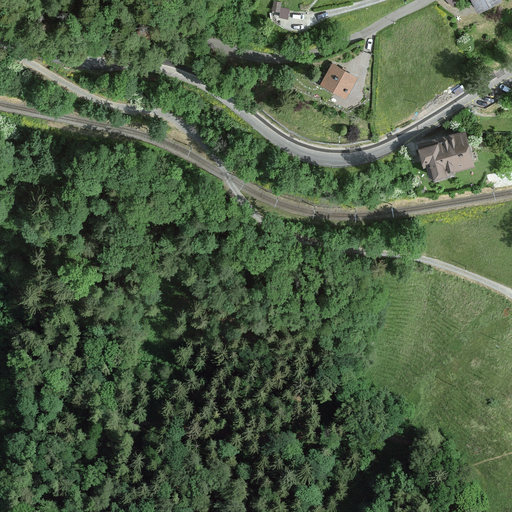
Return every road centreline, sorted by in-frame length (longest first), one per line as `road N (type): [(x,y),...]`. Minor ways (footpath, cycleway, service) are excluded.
road 1 (track): [(0,36),(20,59),(86,95),(180,120),(217,158),(244,204),(290,235),(437,261),(511,291)]
road 2 (tertiary): [(511,71),(397,142),(338,158),(295,149),(190,74),(78,61),(15,41)]
road 3 (residential): [(426,0),(333,47),(288,58),(147,36),(85,47),(15,41)]
